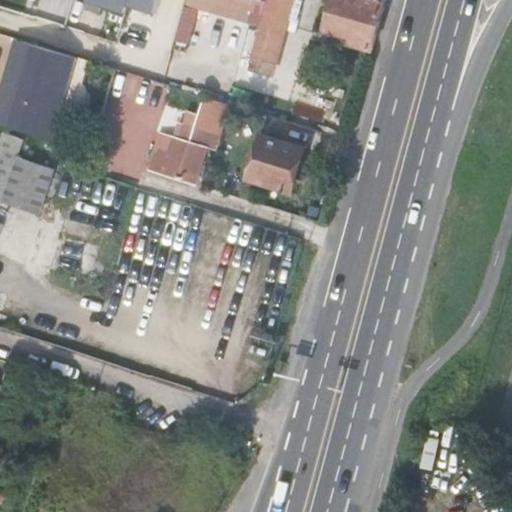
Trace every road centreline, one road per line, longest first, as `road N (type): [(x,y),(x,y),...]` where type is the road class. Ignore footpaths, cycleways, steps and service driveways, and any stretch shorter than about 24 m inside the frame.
road 1 (trunk): [(334,511),(455,75)]
road 2 (trunk): [(421,0),(308,432)]
road 3 (residential): [(0,341),(308,432)]
